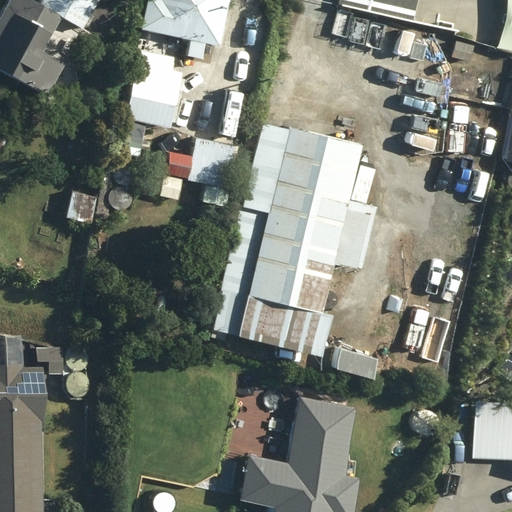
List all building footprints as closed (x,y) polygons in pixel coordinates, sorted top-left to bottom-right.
[(64,63),(41,51),(60,16),(83,29),(98,0),(41,0),(39,5),(28,0),(8,0),(0,16),(0,69),(47,95),(64,63)] [(147,0),(141,28),(191,40),(187,55),(201,58),(203,52),(209,53),(211,47),(204,45),(205,43),(220,46),(224,28),(222,27),(228,0),(147,0)] [(340,0),(339,4),(411,22),(416,0),(340,0)] [(511,59),(511,0),(498,0),(487,54),(511,59)] [(453,57),(470,61),(474,45),(457,40),(453,57)] [(140,51),(131,93),(161,100),(170,58),(140,51)] [(281,113),(279,122),(297,127),(299,119),(281,113)] [(0,148),(12,122),(0,116),(0,148)] [(141,140),(144,124),(128,120),(121,153),(138,156),(140,147),(147,149),(149,141),(141,140)] [(376,207),(346,200),(359,145),(286,128),(286,129),(260,123),(213,329),(215,329),(213,337),(224,340),(226,334),(321,356),(331,315),(320,313),(331,263),(356,269),(356,267),(362,268),(376,207)] [(225,150),(187,142),(178,184),(216,192),(225,150)] [(162,155),(157,177),(177,181),(182,159),(162,155)] [(138,175),(135,192),(147,194),(150,177),(138,175)] [(174,183),(158,178),(152,199),(169,203),(174,183)] [(71,192),(66,217),(90,222),(96,197),(71,192)] [(122,314),(121,317),(132,318),(134,298),(115,296),(113,313),(122,314)] [(408,318),(398,368),(446,378),(457,328),(408,318)] [(0,511),(47,511),(43,418),(45,418),(42,366),(36,366),(34,342),(19,342),(18,334),(0,334),(0,511)] [(258,510),(257,511),(334,511),(342,483),(329,480),(346,411),(293,398),(276,465),(240,456),(229,503),(258,510)] [(511,407),(465,404),(462,462),(511,466),(511,407)]
